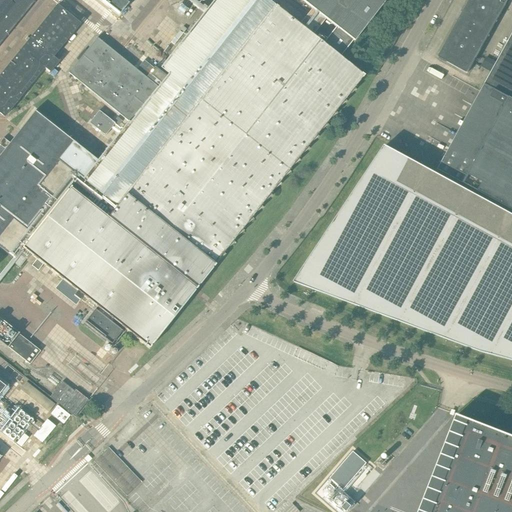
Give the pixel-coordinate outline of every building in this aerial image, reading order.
[(0,248),(12,258),(20,246),(25,250),(14,263),(20,267),(30,254),(36,259),(43,264),(77,291),(73,295),(79,300),(80,299),(85,303),(87,300),(141,342),(149,348),(151,346),(150,345),(156,338),(161,332),(170,321),(176,313),(176,314),(179,310),(185,302),(195,289),(196,289),(197,287),(213,266),(213,267),(215,265),(215,264),(341,104),(364,75),(340,56),(353,40),(354,41),(385,0),(301,0),(312,8),(299,24),(276,5),(275,5),(269,0),(213,0),(206,9),(194,0),(187,0),(203,13),(160,67),(168,73),(166,76),(154,67),(154,68),(144,60),(136,69),(97,38),(68,73),(107,104),(130,122),(98,161),(73,141),(35,111),(10,142),(3,137),(0,141),(0,144),(1,146),(0,147),(0,248)] [(0,0),(0,43),(35,0),(0,0)] [(101,0),(119,15),(131,0),(101,0)] [(468,0),(462,12),(461,11),(455,21),(457,22),(438,56),(438,57),(439,58),(466,73),(467,73),(468,73),(468,72),(505,5),(508,0),(468,0)] [(80,24),(57,5),(0,74),(0,114),(4,117),(44,68),(50,73),(59,62),(53,57),(80,24)] [(177,11),(182,16),(187,10),(181,5),(177,11)] [(485,84),(438,169),(455,179),(511,209),(511,34),(485,84)] [(99,110),(89,123),(106,135),(115,123),(99,110)] [(511,214),(385,146),(294,282),(389,318),(480,352),(511,360),(511,214)] [(36,259),(32,265),(38,270),(43,264),(36,259)] [(122,331),(95,309),(84,323),(111,344),(122,331)] [(0,317),(0,341),(7,348),(8,347),(30,364),(41,351),(19,334),(19,333),(0,317)] [(86,400),(62,381),(50,397),(67,411),(75,417),(75,416),(74,416),(86,400)] [(70,415),(57,405),(51,414),(63,424),(70,415)] [(511,511),(511,434),(471,418),(434,511),(511,511)] [(34,436),(42,443),(55,426),(47,420),(34,436)] [(24,433),(16,443),(21,447),(29,437),(24,433)] [(353,451),(330,478),(344,490),(367,463),(353,451)] [(323,491),(323,492),(323,494),(324,495),(324,496),(325,497),(326,498),(327,498),(328,499),(330,499),(331,498),(332,498),(333,497),(334,496),(335,495),(335,494),(336,493),(336,492),(336,491),(335,490),(335,489),(334,488),(333,487),(331,486),(330,486),(329,486),(327,486),(326,487),(325,488),(324,489),(324,490),(323,491)] [(336,502),(336,503),(336,504),(336,505),(337,506),(337,507),(338,507),(339,508),(340,508),(341,509),(342,509),(343,509),(344,509),(347,511),(352,506),(349,503),(349,502),(349,501),(349,500),(348,500),(348,499),(348,498),(347,498),(347,497),(346,497),(346,496),(345,496),(344,496),(343,495),(342,495),(341,495),(341,496),(340,496),(339,496),(338,497),(337,498),(337,499),(336,499),(336,500),(336,501),(336,502)]
